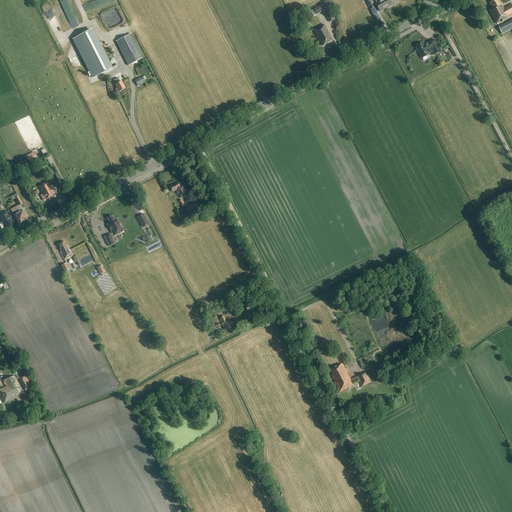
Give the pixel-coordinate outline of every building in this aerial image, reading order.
[(375,0),(377,4),(376,4),(380,12),(386,8),(381,0),(375,0)] [(381,0),(386,8),(392,5),(389,0),(381,0)] [(498,0),(495,0),(490,3),(493,9),(489,11),(496,23),(508,17),(508,16),(511,13),(511,4),(504,8),(503,6),(502,6),(501,4),(498,0)] [(377,13),(374,7),(371,1),(367,2),(374,14),(377,13)] [(46,4),(41,6),(46,15),(50,13),(46,4)] [(314,9),(317,15),(322,12),(319,6),(314,9)] [(324,13),(330,22),(335,19),(330,10),(324,13)] [(323,46),(333,41),(324,25),(315,30),(323,46)] [(110,71),(111,70),(92,32),(84,35),(83,33),(81,33),(83,36),(74,41),(93,79),(110,71)] [(143,58),(131,34),(116,42),(128,66),(143,58)] [(441,52),(434,40),(428,43),(429,44),(425,46),(423,43),(416,47),(422,58),(429,54),(429,53),(433,51),(435,55),(441,52)] [(61,48),(63,53),(73,49),(71,44),(61,48)] [(142,77),(135,80),(137,86),(145,83),(142,77)] [(117,93),(125,88),(121,81),(120,82),(118,78),(113,81),(115,85),(117,88),(115,89),(117,93)] [(26,158),(29,165),(38,160),(37,157),(34,153),(26,158)] [(17,164),(20,169),(28,165),(25,160),(17,164)] [(58,173),(53,175),(57,185),(61,183),(60,179),(61,178),(58,173)] [(51,190),(48,185),(47,183),(39,187),(43,194),(41,195),(44,201),(46,199),(46,200),(53,196),(50,191),(51,190)] [(178,183),(170,187),(173,192),(175,190),(180,198),(188,193),(183,185),(180,187),(178,183)] [(15,198),(19,205),(19,206),(22,204),(16,194),(11,197),(13,200),(15,198)] [(186,208),(189,213),(198,208),(194,202),(186,208)] [(19,205),(10,210),(18,224),(27,219),(19,206),(19,205)] [(6,211),(0,214),(0,219),(3,225),(5,224),(8,229),(14,226),(9,219),(10,218),(6,211)] [(144,214),(138,217),(141,224),(144,223),(146,227),(150,225),(144,214)] [(104,237),(109,247),(115,244),(111,236),(113,235),(114,236),(123,231),(117,219),(114,221),(112,216),(107,218),(110,223),(107,224),(112,233),(110,235),(109,234),(104,237)] [(66,247),(64,242),(58,244),(61,252),(60,253),(64,260),(72,256),(67,246),(66,247)] [(116,243),(106,249),(108,252),(117,246),(116,243)] [(61,266),(64,272),(68,270),(68,271),(69,271),(69,270),(66,263),(61,266)] [(97,268),(100,275),(105,272),(102,265),(97,268)] [(250,320),(250,319),(255,317),(252,311),(251,307),(243,311),(246,317),(245,318),(244,319),(244,320),(244,321),(244,322),(245,323),(246,323),(246,324),(247,324),(248,323),(249,323),(249,322),(250,322),(250,321),(250,320)] [(221,319),(220,319),(225,331),(231,328),(229,323),(228,324),(224,316),(220,318),(221,319)] [(351,381),(343,364),(331,370),(333,375),(332,376),(340,392),(354,385),(360,382),(362,387),(371,382),(366,373),(351,381)] [(0,394),(4,403),(24,394),(14,376),(3,381),(6,387),(0,389),(1,394),(0,394)] [(19,379),(26,392),(32,388),(25,376),(19,379)]
